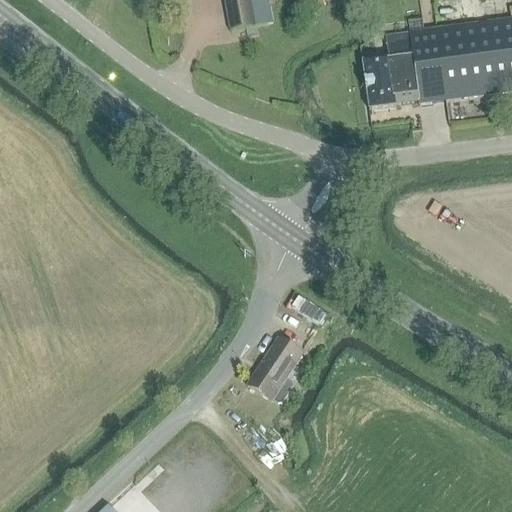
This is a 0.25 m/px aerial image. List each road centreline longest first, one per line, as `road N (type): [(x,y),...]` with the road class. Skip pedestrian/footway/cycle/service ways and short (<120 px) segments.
road 1 (primary): [(294,240),(0,15)]
road 2 (tertiary): [(78,511),(208,390),(243,345),(294,240)]
road 3 (unclassified): [(343,159),(208,112),(48,0)]
road 4 (primary): [(511,374),(294,240)]
road 5 (unclassified): [(343,159),(511,144)]
